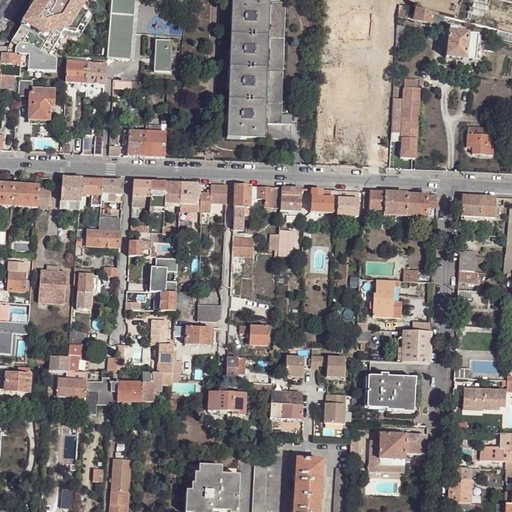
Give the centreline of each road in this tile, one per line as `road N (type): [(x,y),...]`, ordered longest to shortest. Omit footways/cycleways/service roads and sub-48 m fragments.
road 1 (unclassified): [(448,183),(435,511)]
road 2 (residential): [(230,173),(448,183)]
road 3 (residential): [(230,173),(221,382)]
road 4 (residential): [(128,169),(117,344)]
road 5 (residential): [(0,163),(128,169)]
